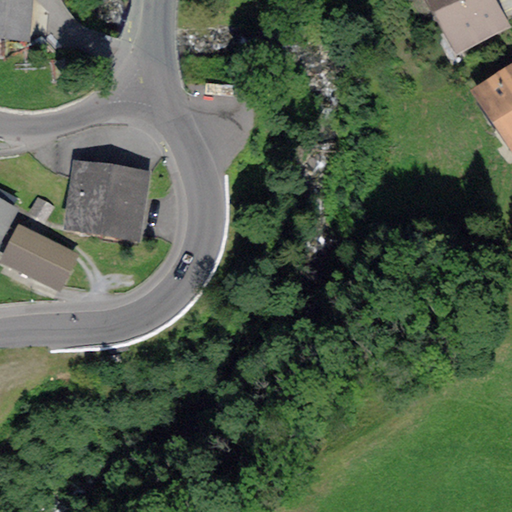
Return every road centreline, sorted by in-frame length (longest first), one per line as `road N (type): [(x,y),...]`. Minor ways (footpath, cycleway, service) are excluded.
road 1 (tertiary): [(161,91),(207,199),(205,239),(187,279),(136,319),(0,331)]
road 2 (residential): [(161,91),(40,124),(0,123)]
